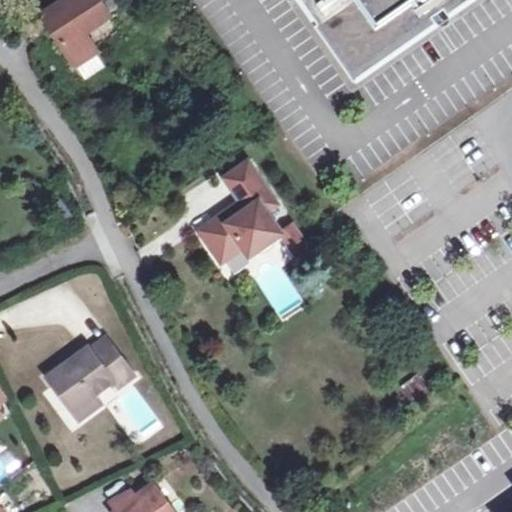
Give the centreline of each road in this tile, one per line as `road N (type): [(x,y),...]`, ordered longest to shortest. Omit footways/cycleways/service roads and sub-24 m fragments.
road 1 (residential): [(138,287),(193,400),(289,511)]
road 2 (residential): [(0,50),(87,167),(111,231)]
road 3 (residential): [(0,284),(111,231)]
